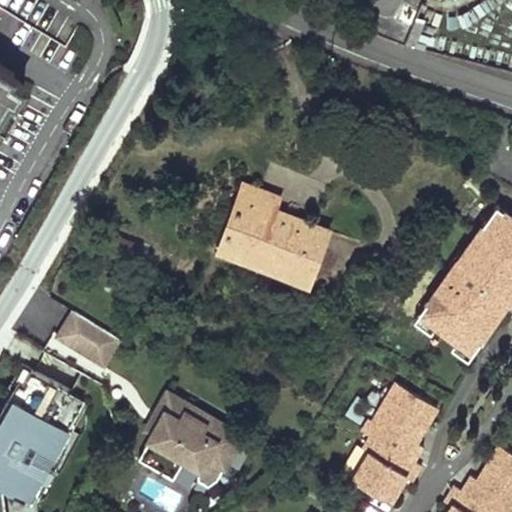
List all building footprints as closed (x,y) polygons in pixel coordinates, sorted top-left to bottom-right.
[(0,123),(5,127),(22,100),(16,97),(24,84),(12,76),(15,71),(0,62),(0,123)] [(283,198),(245,184),(218,253),(310,287),(332,230),(278,209),(283,198)] [(511,284),(511,220),(490,204),(407,316),(424,329),(426,325),(447,340),(444,344),(460,356),(511,284)] [(122,340),(72,310),(56,338),(106,367),(122,340)] [(78,407),(21,373),(12,387),(8,384),(0,398),(0,489),(23,504),(78,407)] [(429,405),(388,381),(365,418),(361,416),(354,428),(364,434),(406,460),(416,445),(407,440),(429,405)] [(222,471),(242,438),(168,392),(155,413),(161,417),(149,438),(200,469),(205,461),(222,471)] [(406,460),(364,434),(356,447),(362,450),(345,478),(382,501),(397,476),(404,480),(414,464),(406,460)] [(492,511),(510,511),(511,509),(511,506),(509,505),(511,500),(511,456),(491,444),(470,478),(462,473),(453,488),(492,511)] [(492,511),(453,488),(445,484),(436,500),(443,504),(438,511),(492,511)]
